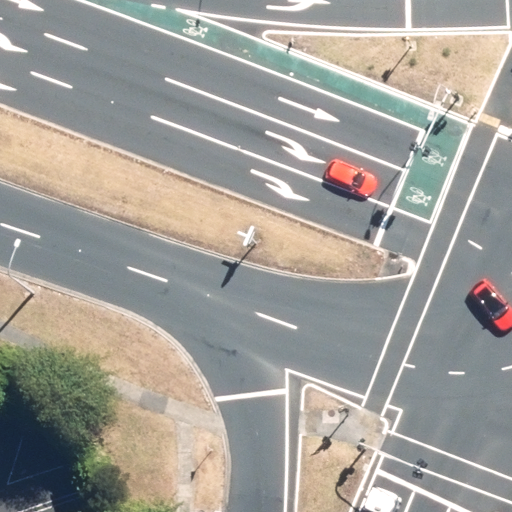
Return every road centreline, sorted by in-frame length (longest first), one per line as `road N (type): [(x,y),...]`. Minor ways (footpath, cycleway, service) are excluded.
road 1 (primary): [(0,31),(511,218)]
road 2 (primary): [(480,374),(223,301)]
road 3 (primary): [(223,301),(0,225)]
road 4 (primary): [(256,511),(247,398),(223,301)]
road 5 (secondary): [(430,511),(480,374)]
